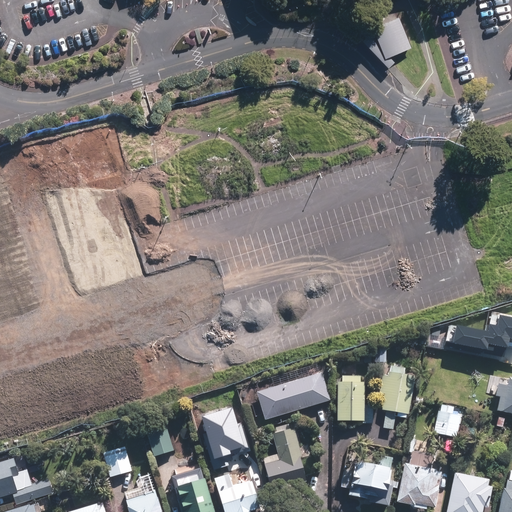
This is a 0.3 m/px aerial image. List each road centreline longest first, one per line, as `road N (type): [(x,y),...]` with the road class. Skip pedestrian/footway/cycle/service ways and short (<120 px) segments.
road 1 (residential): [(511,210),(72,322)]
road 2 (residential): [(0,163),(21,157),(72,322)]
